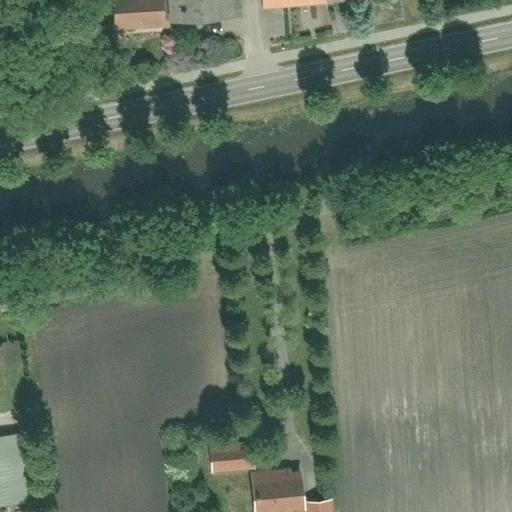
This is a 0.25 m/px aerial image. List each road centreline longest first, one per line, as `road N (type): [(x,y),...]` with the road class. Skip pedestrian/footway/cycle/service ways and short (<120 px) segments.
road 1 (tertiary): [(511,36),(0,143)]
road 2 (unclassified): [(0,280),(511,177)]
